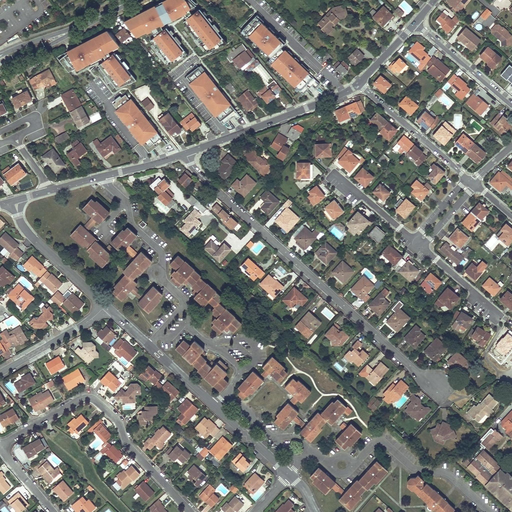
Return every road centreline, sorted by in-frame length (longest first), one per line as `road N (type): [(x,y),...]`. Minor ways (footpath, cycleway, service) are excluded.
road 1 (residential): [(185,153),(428,382)]
road 2 (residential): [(0,446),(80,398),(95,399),(190,511)]
road 3 (residential): [(185,153),(358,84)]
road 4 (residential): [(350,463),(382,442),(415,469),(447,472),(490,511)]
road 5 (residential): [(358,84),(467,178)]
road 6 (residential): [(511,105),(414,23)]
road 7 (residential): [(18,215),(105,305)]
road 8 (residential): [(0,373),(105,305)]
